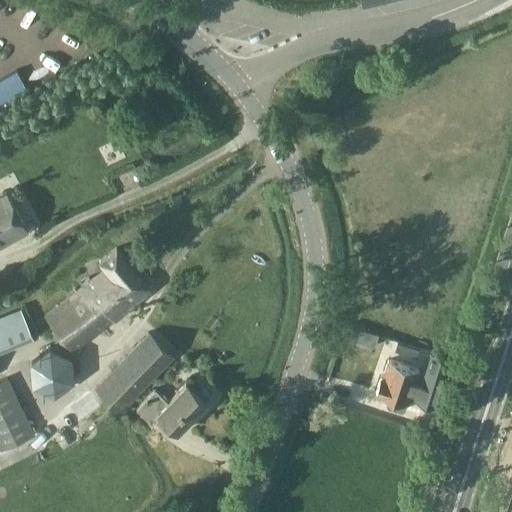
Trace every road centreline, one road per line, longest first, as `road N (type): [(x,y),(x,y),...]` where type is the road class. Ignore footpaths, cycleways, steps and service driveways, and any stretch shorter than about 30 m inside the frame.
road 1 (tertiary): [(237,87),(298,187),(315,263),(307,335),(243,511)]
road 2 (tertiary): [(237,87),(307,47),(477,0)]
road 3 (secondary): [(445,511),(511,304)]
road 4 (tertiary): [(237,87),(175,27),(133,0)]
